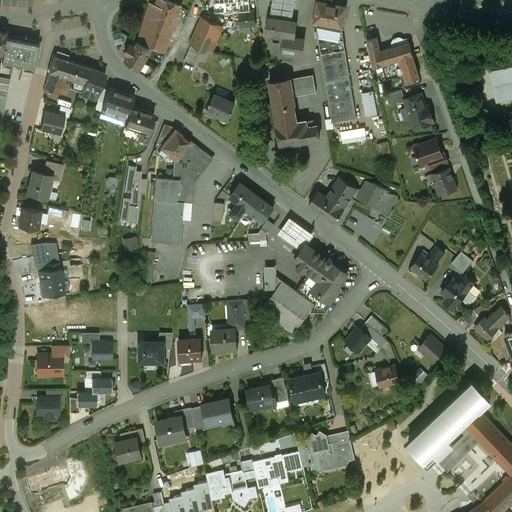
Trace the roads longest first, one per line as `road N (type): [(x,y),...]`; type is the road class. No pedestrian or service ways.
road 1 (tertiary): [(102,12),(103,45),(117,65),(380,271)]
road 2 (residential): [(380,271),(338,323),(304,345),(123,409)]
road 3 (residential): [(48,12),(47,48),(0,250)]
road 4 (residential): [(410,2),(478,211)]
road 5 (residential): [(17,463),(8,427),(16,307),(0,250)]
road 6 (tertiary): [(380,271),(511,388)]
